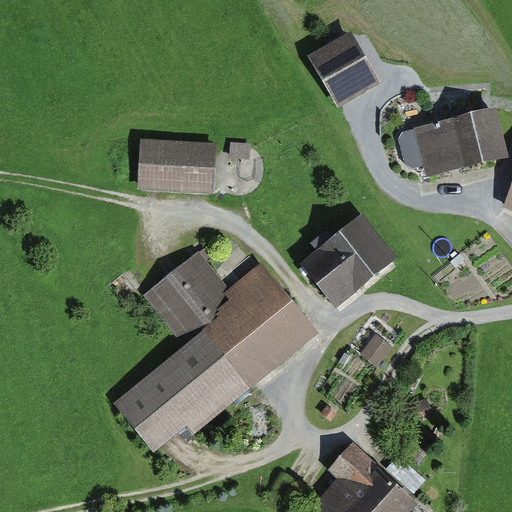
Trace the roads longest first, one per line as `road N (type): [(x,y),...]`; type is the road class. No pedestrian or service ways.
road 1 (track): [(511,312),(445,316),(385,302),(353,314),(308,367),(290,448),(189,486),(74,511)]
road 2 (track): [(0,178),(225,224),(264,247),(338,327)]
road 3 (track): [(398,88),(374,105),(370,133),(387,179),(416,204),(489,217),(511,238)]
road 4 (track): [(290,448),(364,420),(415,339),(445,316)]
